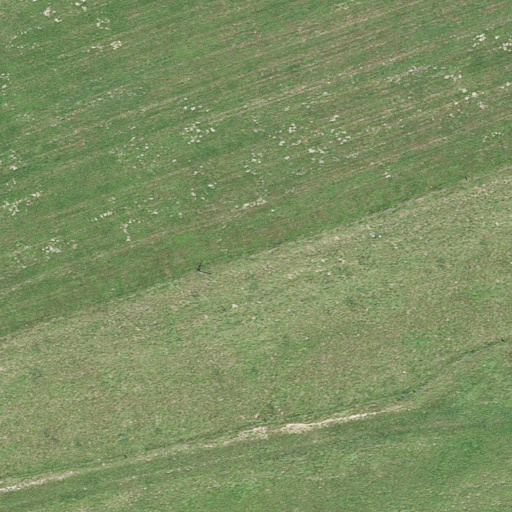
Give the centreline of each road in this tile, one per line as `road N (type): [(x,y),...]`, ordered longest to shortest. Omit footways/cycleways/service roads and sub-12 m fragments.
road 1 (track): [(511,149),(0,324)]
road 2 (track): [(511,413),(233,456),(0,504)]
